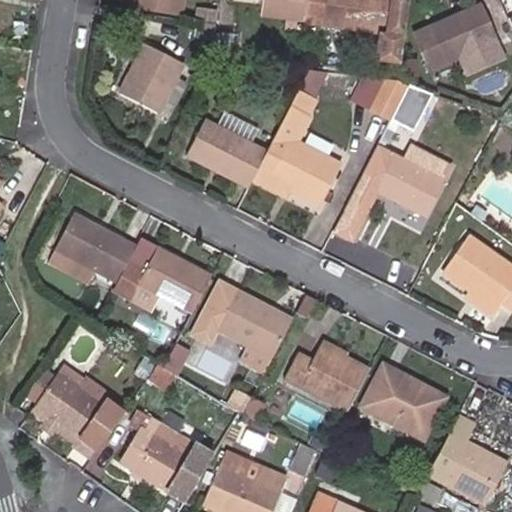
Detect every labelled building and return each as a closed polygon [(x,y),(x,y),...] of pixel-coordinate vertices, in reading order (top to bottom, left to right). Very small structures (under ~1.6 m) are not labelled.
[(130,0),(129,11),(177,17),(178,0),(130,0)] [(301,2),(287,0),(265,0),(264,17),(299,22),(301,2)] [(321,0),(318,25),(383,33),(381,49),(397,50),(403,0),(321,0)] [(497,59),(473,5),(423,26),(430,42),(414,49),(422,70),(453,57),(460,75),(497,59)] [(423,26),(407,33),(414,49),(430,42),(423,26)] [(138,42),(110,92),(148,113),(175,64),(138,42)] [(387,122),(406,86),(392,82),(382,81),(366,111),(387,122)] [(218,125),(252,141),(258,129),(224,113),(218,125)] [(178,156),(244,190),(255,168),(261,156),(198,120),(178,156)] [(338,163),(274,132),(261,156),(255,168),(270,175),(291,186),(288,191),(316,206),(338,163)] [(447,166),(407,144),(398,159),(439,181),(447,166)] [(398,159),(374,146),(341,207),(359,217),(373,191),(420,216),(439,181),(398,159)] [(291,186),(270,175),(264,186),(285,197),(288,191),(291,186)] [(67,212),(47,249),(89,271),(110,282),(120,262),(129,245),(67,212)] [(511,267),(464,234),(439,271),(465,289),(493,308),(498,300),(510,309),(511,305),(511,267)] [(188,310),(207,273),(152,245),(139,271),(120,262),(110,282),(105,290),(125,300),(134,282),(155,293),(188,310)] [(89,271),(47,249),(40,262),(81,284),(89,271)] [(286,318),(214,281),(188,332),(205,341),(212,328),(242,344),(267,356),(286,318)] [(145,310),(155,293),(134,282),(125,300),(145,310)] [(493,308),(465,289),(464,290),(459,296),(457,299),(487,319),(493,310),(492,309),(493,308)] [(341,411),(363,366),(312,341),(305,357),(290,349),(276,377),(341,411)] [(267,356),(242,344),(235,358),(260,371),(267,356)] [(174,345),(163,370),(175,375),(186,351),(174,345)] [(372,367),(352,407),(416,439),(436,400),(372,367)] [(53,375),(31,408),(93,449),(120,410),(103,399),(99,405),(71,387),(53,375)] [(78,376),(71,387),(99,405),(103,399),(106,395),(78,376)] [(237,415),(246,398),(234,391),(224,406),(237,415)] [(93,449),(31,408),(28,414),(90,455),(93,449)] [(121,447),(111,462),(161,493),(190,446),(135,411),(125,426),(132,430),(121,447)] [(478,504),(486,488),(500,462),(499,462),(499,461),(490,457),(462,441),(471,421),(452,412),(421,477),(478,504)] [(132,430),(125,426),(114,443),(121,447),(132,430)] [(280,469),(303,479),(315,451),(292,440),(280,469)] [(192,505),(208,511),(225,511),(226,511),(227,511),(261,511),(278,476),(251,465),(216,451),(211,463),(192,505)] [(390,486),(412,496),(420,481),(398,470),(390,486)] [(438,489),(420,481),(412,496),(430,504),(438,489)] [(365,511),(332,498),(316,492),(307,511),(365,511)]
